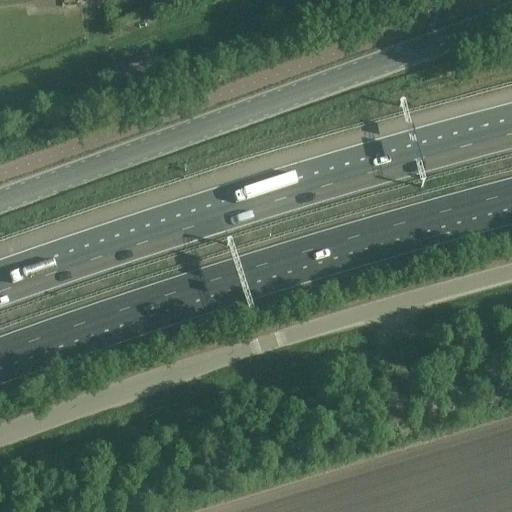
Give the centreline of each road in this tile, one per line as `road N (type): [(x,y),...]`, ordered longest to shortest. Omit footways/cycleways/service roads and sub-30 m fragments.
road 1 (tertiary): [(0,198),(511,11)]
road 2 (unclassified): [(511,274),(270,343),(0,437)]
road 3 (motorway): [(0,356),(164,295),(511,194)]
road 4 (motorway): [(511,135),(151,240),(0,295)]
